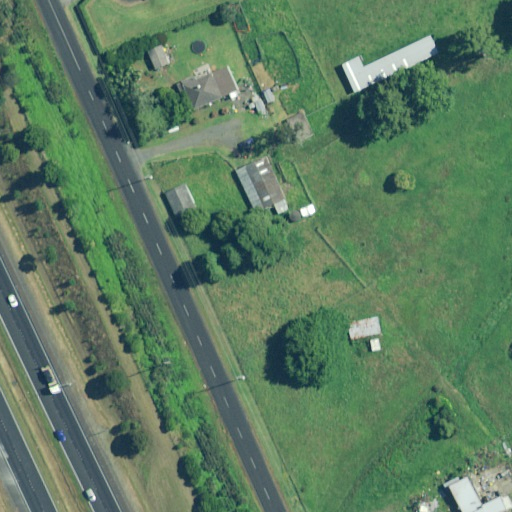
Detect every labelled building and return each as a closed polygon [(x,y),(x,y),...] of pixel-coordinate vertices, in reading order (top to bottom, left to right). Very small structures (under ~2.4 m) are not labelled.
[(364,67),(359,57),(342,65),(355,93),(441,54),(433,35),(364,67)] [(148,49),(155,70),(174,63),(167,42),(148,49)] [(237,97),(234,91),(239,89),(228,66),(211,74),(209,69),(207,64),(191,71),(193,76),(177,84),(189,111),(229,94),(232,99),(237,97)] [(258,95),(250,99),(256,113),(264,109),(258,95)] [(303,111),(285,121),(292,135),(310,125),(303,111)] [(291,210),(286,199),(268,155),(235,169),(253,212),(275,203),(279,214),(291,210)] [(197,209),(186,184),(166,192),(177,217),(197,209)] [(376,316),(345,322),(349,341),(380,334),(376,316)] [(379,339),(367,341),(369,353),(381,351),(379,339)] [(501,511),(509,508),(501,494),(483,504),(467,476),(449,486),(463,511),(501,511)]
